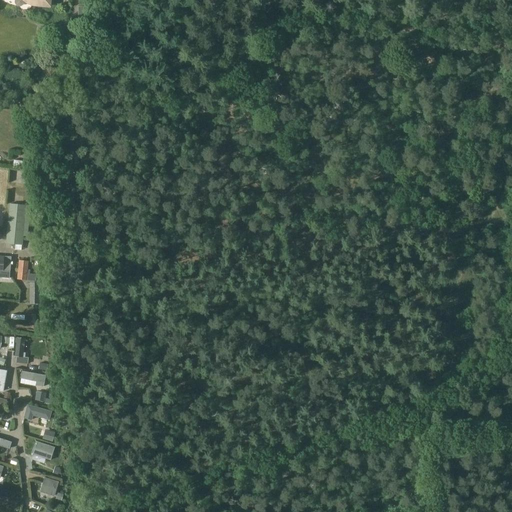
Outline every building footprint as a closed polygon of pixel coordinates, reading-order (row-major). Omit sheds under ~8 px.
[(10,2),(7,0),(0,0),(0,7),(5,10),(10,2)] [(42,67),(40,79),(55,81),(57,70),(42,67)] [(5,244),(22,245),(25,205),(9,203),(5,244)] [(10,258),(0,257),(0,278),(2,278),(3,271),(9,272),(10,258)] [(36,274),(27,274),(28,261),(18,261),(17,280),(36,281),(36,274)] [(39,284),(29,283),(29,304),(42,304),(43,293),(39,293),(39,287),(39,284)] [(17,338),(14,357),(23,358),(25,339),(17,338)] [(21,371),(19,378),(35,381),(34,384),(43,386),(44,375),(21,371)] [(37,394),(36,400),(44,402),(45,396),(37,394)] [(28,406),(24,418),(32,420),(33,417),(49,421),(51,412),(28,406)] [(35,424),(34,433),(44,434),(45,425),(35,424)] [(49,431),(47,441),(53,442),(55,432),(49,431)] [(54,448),(37,442),(33,455),(50,460),(54,448)] [(58,483),(44,478),(40,492),(54,496),(58,483)]
